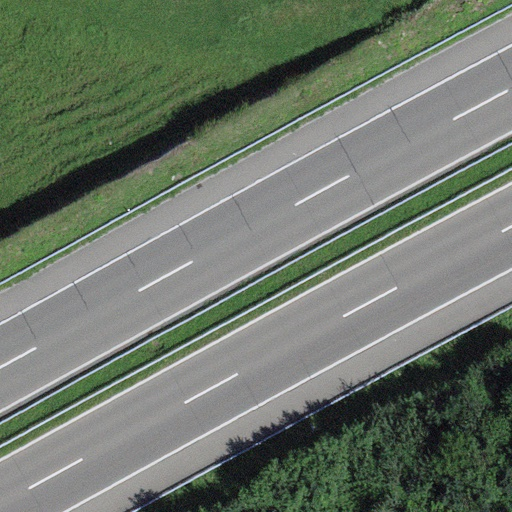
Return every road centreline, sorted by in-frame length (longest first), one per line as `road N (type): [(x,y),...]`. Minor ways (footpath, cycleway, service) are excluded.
road 1 (motorway): [(0,508),(511,229)]
road 2 (motorway): [(511,94),(0,369)]
